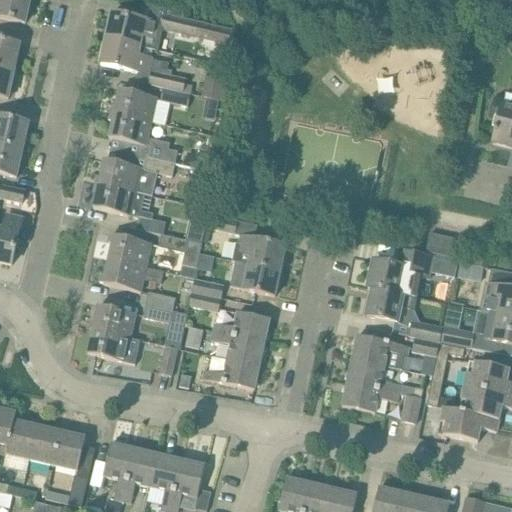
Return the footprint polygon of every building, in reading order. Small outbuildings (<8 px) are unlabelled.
[(0,0),(0,20),(5,21),(25,25),(30,0),(0,0)] [(112,15),(106,42),(140,50),(140,48),(153,51),(154,51),(158,52),(161,40),(156,39),(159,26),(138,21),(131,20),(112,15)] [(162,32),(227,46),(230,32),(185,22),(166,18),(165,18),(162,32)] [(0,41),(0,69),(14,73),(20,46),(1,42),(0,41)] [(106,42),(101,66),(120,71),(148,77),(152,61),(138,58),(140,50),(106,42)] [(0,99),(8,101),(14,73),(0,69),(0,99)] [(149,87),(149,88),(162,91),(191,97),(191,96),(193,87),(185,85),(186,81),(171,78),(152,74),(152,77),(149,87)] [(206,78),(202,98),(207,99),(222,102),(226,83),(222,82),(206,78)] [(162,91),(159,104),(170,106),(187,110),(188,106),(189,106),(191,97),(162,91)] [(120,92),(114,117),(151,125),(151,123),(155,108),(156,100),(139,96),(120,92)] [(497,125),(492,144),(511,148),(511,95),(506,94),(504,104),(503,104),(497,125)] [(207,100),(205,111),(217,113),(219,103),(207,100)] [(114,117),(109,141),(113,141),(146,149),(150,150),(147,161),(174,167),(175,166),(177,158),(177,154),(168,152),(170,145),(147,140),(151,125),(114,117)] [(0,119),(0,147),(23,152),(29,126),(9,121),(0,119)] [(0,175),(16,180),(23,152),(0,147),(0,175)] [(204,159),(201,172),(212,174),(216,175),(217,163),(214,162),(204,159)] [(104,162),(99,187),(152,199),(157,176),(172,179),(173,175),(174,167),(147,161),(145,171),(104,162)] [(1,187),(0,191),(0,201),(22,206),(24,192),(1,187)] [(99,187),(93,211),(138,221),(135,232),(161,238),(163,238),(166,226),(152,223),(153,217),(148,215),(152,199),(99,187)] [(193,208),(185,243),(201,247),(209,212),(193,208)] [(0,231),(0,264),(12,267),(22,220),(7,217),(4,232),(0,231)] [(209,218),(206,231),(211,232),(235,237),(238,224),(209,218)] [(430,237),(426,254),(453,260),(456,241),(431,236),(430,236),(430,237)] [(114,238),(108,264),(145,272),(151,247),(133,242),(114,238)] [(161,238),(158,250),(184,256),(181,268),(196,272),(199,256),(201,247),(185,243),(175,241),(163,238),(161,238)] [(236,245),(232,264),(250,267),(280,274),(286,248),(266,244),(242,239),(240,246),(236,245)] [(373,262),(367,290),(416,300),(416,298),(420,280),(430,282),(435,260),(425,258),(419,257),(407,254),(404,266),(404,269),(373,262)] [(108,264),(103,287),(140,295),(145,272),(108,264)] [(234,275),(231,289),(255,295),(275,299),(280,274),(250,267),(247,278),(234,275)] [(486,285),(479,314),(491,317),(491,315),(511,319),(511,275),(491,271),(488,286),(486,285)] [(195,282),(191,296),(221,302),(224,289),(195,282)] [(372,292),(366,318),(386,322),(395,324),(393,335),(410,339),(412,328),(398,325),(401,309),(413,312),(416,300),(367,290),(367,291),(372,292)] [(148,295),(145,308),(172,315),(175,302),(148,295)] [(191,296),(189,309),(218,315),(221,302),(191,296)] [(98,308),(93,333),(130,342),(136,317),(118,313),(98,308)] [(145,308),(143,321),(170,327),(168,334),(183,336),(187,318),(172,315),(145,308)] [(474,335),(471,351),(496,356),(499,345),(511,348),(511,347),(511,319),(491,315),(491,317),(479,314),(474,335)] [(215,326),(213,335),(224,337),(265,346),(267,337),(270,322),(250,318),(237,315),(234,330),(215,326)] [(412,328),(410,339),(415,340),(438,345),(442,329),(419,324),(413,323),(412,328)] [(189,329),(185,348),(199,351),(203,332),(189,329)] [(445,329),(442,345),(471,351),(474,335),(445,329)] [(93,333),(88,357),(107,361),(117,363),(126,365),(136,367),(141,344),(130,342),(93,333)] [(213,335),(211,344),(230,348),(227,362),(260,369),(265,346),(224,337),(213,335)] [(357,338),(352,362),(385,369),(403,373),(406,358),(407,358),(409,349),(377,342),(357,338)] [(415,340),(412,355),(425,357),(421,376),(432,379),(436,360),(439,346),(439,345),(438,345),(415,340)] [(432,379),(432,380),(444,383),(449,358),(463,360),(465,351),(439,346),(436,360),(432,379)] [(165,349),(159,377),(172,379),(177,352),(165,349)] [(204,374),(203,382),(254,393),(260,369),(227,362),(224,378),(204,374)] [(352,362),(347,386),(399,397),(401,387),(382,383),(385,369),(352,362)] [(470,364),(465,390),(511,399),(511,386),(506,385),(509,372),(470,364)] [(347,386),(342,410),(375,416),(378,401),(397,405),(399,397),(347,386)] [(431,387),(427,408),(438,410),(443,389),(431,387)] [(402,388),(401,396),(408,398),(420,401),(422,392),(402,388)] [(460,415),(499,423),(502,410),(511,411),(511,399),(465,390),(460,415)] [(408,398),(402,424),(415,426),(420,401),(408,398)] [(443,411),(438,437),(478,445),(480,431),(496,435),(499,423),(460,415),(443,411)] [(0,412),(0,455),(6,457),(14,424),(16,416),(0,412)] [(14,424),(6,457),(30,463),(38,429),(14,424)] [(38,429),(30,463),(54,468),(62,435),(38,429)] [(62,435),(54,468),(78,474),(81,460),(85,440),(62,435)] [(106,466),(103,479),(118,483),(113,502),(122,504),(134,452),(111,446),(106,466)] [(123,504),(121,511),(130,511),(132,507),(130,507),(131,506),(135,487),(150,490),(158,457),(134,452),(122,504),(123,504)] [(158,457),(150,490),(165,494),(160,511),(169,511),(181,463),(158,457)] [(181,463),(169,511),(178,511),(182,498),(197,501),(199,493),(205,468),(181,463)] [(47,493),(45,501),(69,507),(81,510),(88,481),(76,478),(71,498),(47,493)] [(286,481),(279,511),(303,511),(310,486),(286,481)] [(310,486),(303,511),(328,511),(334,492),(310,486)] [(9,487),(7,497),(14,499),(21,500),(24,490),(13,487),(9,487)] [(24,490),(21,500),(36,504),(38,494),(24,490)] [(374,509),(373,511),(398,511),(402,496),(379,490),(374,509)] [(334,492),(328,511),(353,511),(357,497),(334,492)] [(402,496),(398,511),(423,511),(426,501),(402,496)] [(464,506),(462,511),(484,511),(486,505),(466,499),(464,506)] [(109,501),(105,511),(120,511),(122,504),(113,502),(109,501)] [(426,501),(423,511),(448,511),(450,507),(426,501)]
